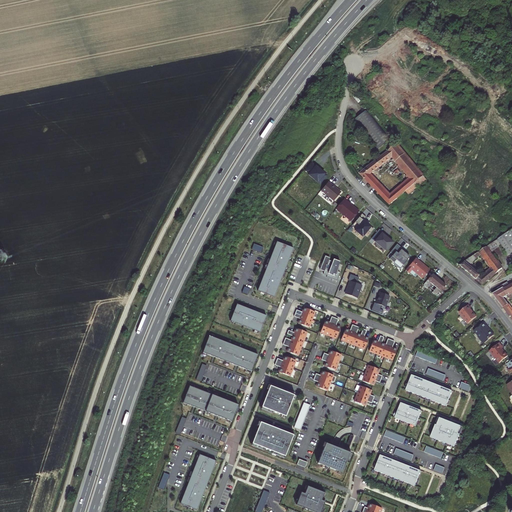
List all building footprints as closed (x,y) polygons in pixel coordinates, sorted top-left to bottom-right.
[(368,109),(357,117),(379,148),(385,143),(379,135),(384,132),(368,109)] [(417,185),(414,182),(424,175),(397,142),(359,172),(372,185),(378,181),(371,173),(393,157),(410,177),(401,185),(405,190),(407,188),(409,192),(411,191),(417,185)] [(318,168),(311,163),(305,170),(309,173),(308,174),(320,183),(326,176),(324,175),(325,173),(318,168)] [(417,185),(426,178),(424,175),(414,182),(417,185)] [(335,186),(329,181),(321,190),(334,201),(341,192),(335,186)] [(376,189),(382,185),(378,181),(372,185),(373,187),(376,189)] [(397,189),(390,194),(382,185),(376,189),(378,192),(389,203),(401,193),(397,189)] [(401,193),(405,190),(401,185),(397,189),(401,193)] [(345,198),(336,208),(351,221),(360,211),(352,204),(345,198)] [(367,217),(362,213),(353,224),(357,228),(356,229),(363,236),(368,230),(371,233),(375,229),(368,223),(364,220),(365,219),(367,217)] [(500,242),(507,253),(511,249),(511,226),(511,227),(486,245),(489,249),(500,242)] [(388,249),(395,241),(389,236),(387,235),(388,234),(384,231),(376,240),(388,249)] [(264,246),(254,242),(252,248),(261,252),(264,246)] [(266,269),(257,291),(260,292),(264,293),(267,294),(271,296),(274,297),(282,276),(284,272),(285,270),(286,266),(291,253),(293,249),(293,248),(277,242),(276,242),(275,246),(270,260),(268,263),(267,265),(266,269)] [(404,247),(399,243),(392,251),(395,254),(391,258),(396,261),(398,259),(405,265),(410,259),(409,259),(411,255),(406,250),(403,248),(404,247)] [(476,270),(469,264),(473,259),(481,253),(491,267),(481,275),(480,273),(475,278),(477,279),(482,283),(502,267),(489,249),(486,245),(481,248),(459,263),(472,275),(476,270)] [(326,254),(320,268),(325,270),(326,268),(328,269),(329,270),(337,274),(340,267),(337,266),(338,262),(330,259),(331,256),(326,254)] [(413,268),(424,278),(431,269),(426,264),(425,265),(424,264),(424,263),(417,257),(407,269),(410,272),(413,268)] [(435,272),(425,284),(429,287),(433,283),(438,287),(434,291),(438,295),(447,284),(440,278),(439,278),(438,277),(439,275),(435,272)] [(508,304),(503,297),(511,291),(511,280),(508,283),(508,282),(507,281),(496,287),(498,289),(492,292),(502,306),(503,307),(508,304)] [(348,289),(346,294),(356,298),(361,285),(350,281),(348,286),(349,287),(349,288),(348,289)] [(244,287),(242,293),(248,295),(250,289),(244,287)] [(390,296),(380,292),(378,296),(379,297),(377,300),(376,304),(374,303),(371,310),(381,314),(383,311),(379,309),(381,306),(385,307),(390,296)] [(234,311),(230,321),(231,321),(235,323),(255,330),(258,332),(260,332),(264,323),(265,319),(266,316),(237,304),(235,307),(234,311)] [(459,312),(468,323),(477,316),(472,311),(470,308),(471,307),(468,304),(459,312)] [(309,328),(315,312),(305,308),(303,311),(303,312),(297,310),(294,316),(300,319),(299,322),(298,323),(309,328)] [(325,321),(320,332),(336,338),(340,327),(338,326),(336,325),(338,319),(332,317),(329,323),(327,322),(325,321)] [(478,336),(484,343),(494,334),(490,329),(489,330),(488,328),(487,327),(488,326),(484,321),(475,329),(479,335),(478,336)] [(341,340),(364,349),(369,338),(366,337),(364,337),(366,331),(363,329),(361,335),(358,334),(356,334),(359,328),(352,325),(350,331),(347,330),(345,329),(341,340)] [(289,350),(288,352),(299,356),(308,333),(297,328),(296,331),(295,333),(290,331),(288,334),(294,336),(293,339),(292,341),(287,339),(284,345),(290,347),(289,350)] [(230,363),(250,371),(256,355),(236,347),(232,345),(231,345),(227,343),(214,338),(210,337),(209,336),(203,352),(204,352),(208,354),(221,359),(225,361),(226,361),(230,363)] [(369,351),(392,360),(397,349),(394,348),(392,347),(394,341),(393,341),(388,339),(386,345),(383,344),(381,343),(383,337),(380,336),(378,342),(376,341),(373,340),(369,351)] [(503,347),(499,342),(489,350),(499,362),(508,355),(504,350),(502,348),(503,347)] [(416,356),(436,364),(438,358),(418,350),(416,356)] [(324,366),(335,370),(341,355),(330,351),(330,353),(329,355),(324,353),(321,360),(326,362),(325,364),(324,366)] [(280,372),(291,377),(297,361),(286,357),(285,360),(284,361),(278,359),(276,365),(282,368),(281,370),(280,372)] [(206,365),(202,363),(196,379),(200,381),(206,365)] [(379,370),(368,365),(362,381),(373,385),(374,383),(375,381),(380,383),(382,376),(377,374),(378,372),(379,370)] [(429,369),(426,375),(443,382),(446,376),(429,369)] [(316,387),(327,391),(333,375),(322,371),(322,373),(321,376),(316,374),(313,380),(318,382),(317,384),(316,387)] [(452,391),(412,375),(408,385),(407,389),(406,391),(417,395),(436,402),(446,407),(447,405),(449,401),(452,391)] [(462,382),(459,388),(469,392),(471,386),(462,382)] [(269,390),(262,407),(263,407),(274,412),(282,415),(286,417),(295,396),(291,394),(291,392),(288,391),(287,393),(271,386),(269,390)] [(360,386),(354,402),(365,406),(366,404),(367,401),(372,403),(374,397),(369,395),(370,393),(371,390),(360,386)] [(189,388),(182,403),(230,422),(236,406),(189,388)] [(436,402),(417,395),(416,397),(435,404),(436,402)] [(300,430),(310,405),(304,403),(294,428),(300,430)] [(422,411),(401,403),(397,413),(396,417),(395,418),(401,421),(405,422),(411,424),(414,426),(416,426),(422,411)] [(186,419),(182,418),(176,433),(180,435),(186,419)] [(436,425),(431,438),(433,439),(437,440),(443,443),(452,446),(455,447),(460,434),(459,434),(461,427),(440,418),(437,426),(436,425)] [(285,457),(292,440),(294,436),(279,430),(261,423),(260,427),(253,444),(264,449),(273,452),(285,457)] [(403,444),(406,438),(403,437),(387,430),(384,436),(401,443),(403,444)] [(345,448),(348,449),(354,436),(351,435),(345,448)] [(325,443),(317,463),(321,465),(329,468),(342,473),(346,461),(350,453),(325,443)] [(427,446),(424,452),(441,459),(444,453),(427,446)] [(396,449),(394,455),(411,462),(414,455),(396,449)] [(216,461),(199,454),(199,455),(197,459),(192,472),(191,476),(190,478),(189,482),(180,503),(183,505),(187,506),(190,507),(194,509),(197,510),(205,489),(207,485),(208,483),(209,479),(214,466),(216,462),(216,461)] [(421,471),(381,455),(375,471),(385,475),(404,482),(415,486),(416,484),(417,480),(421,471)] [(300,459),(298,465),(306,468),(308,463),(300,459)] [(445,468),(436,465),(434,471),(442,474),(445,468)] [(404,482),(385,475),(385,477),(404,484),(404,482)] [(324,493),(307,486),(306,490),(304,494),(301,492),(298,499),(297,503),(296,505),(304,508),(308,509),(314,511),(320,511),(322,509),(325,500),(322,499),(323,496),(324,493)] [(255,511),(261,511),(264,506),(266,502),(267,499),(269,496),(270,493),(264,490),(262,493),(261,496),(260,500),(258,503),(255,511)] [(366,507),(365,510),(369,511),(381,511),(383,508),(371,503),(370,506),(370,508),(366,507)]
